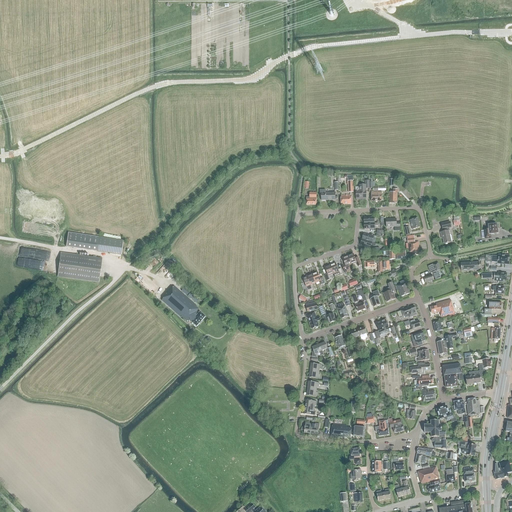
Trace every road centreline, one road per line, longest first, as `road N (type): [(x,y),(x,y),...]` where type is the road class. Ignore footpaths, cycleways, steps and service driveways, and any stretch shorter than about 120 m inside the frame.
road 1 (unclassified): [(0,388),(126,267)]
road 2 (residential): [(304,339),(297,435),(367,441)]
road 3 (residential): [(304,339),(418,297)]
